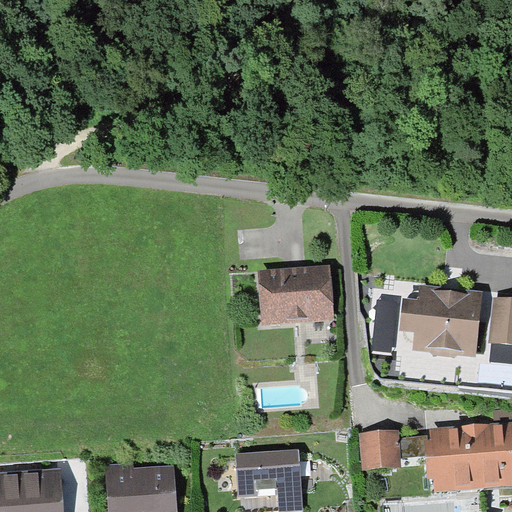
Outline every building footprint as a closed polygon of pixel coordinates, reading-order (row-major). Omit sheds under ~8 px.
[(332,269),(258,274),(262,326),(335,321),(332,269)] [(481,357),(486,298),(414,292),(408,350),(481,357)] [(511,300),(490,300),(489,344),(511,344),(511,300)] [(439,490),(511,482),(511,432),(511,429),(434,437),(439,490)] [(399,465),(397,436),(363,438),(365,467),(399,465)] [(237,454),(239,498),(268,497),(268,511),(306,511),(304,452),(237,454)] [(180,511),(176,463),(99,471),(103,511),(180,511)] [(0,511),(63,511),(60,472),(0,476),(0,511)]
